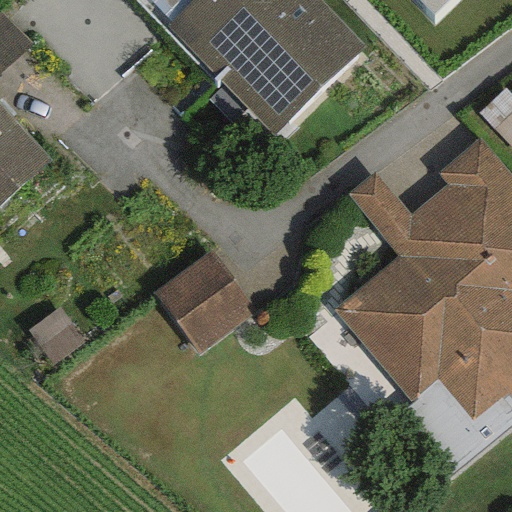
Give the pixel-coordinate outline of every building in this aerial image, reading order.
[(147,0),(169,22),(165,26),(272,136),(363,46),(317,0),(147,0)] [(416,0),(432,16),(448,0),(416,0)] [(0,9),(0,73),(32,47),(0,9)] [(0,206),(52,161),(0,103),(0,206)] [(511,179),(478,138),(436,173),(445,184),(409,215),(373,172),(346,195),(397,257),(332,310),(409,402),(435,380),(472,423),(506,394),(510,400),(511,398),(511,179)] [(255,311),(209,251),(150,296),(195,356),(255,311)]
